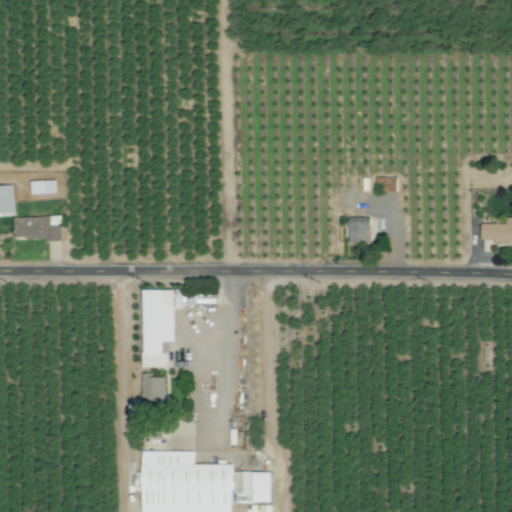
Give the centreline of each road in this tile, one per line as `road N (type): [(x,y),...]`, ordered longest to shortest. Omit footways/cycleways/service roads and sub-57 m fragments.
road 1 (track): [(123,274),(124,511),(284,485),(270,437),(268,273)]
road 2 (residential): [(0,274),(511,276)]
